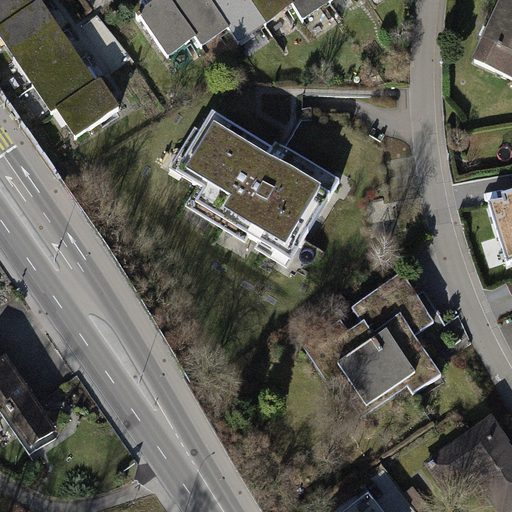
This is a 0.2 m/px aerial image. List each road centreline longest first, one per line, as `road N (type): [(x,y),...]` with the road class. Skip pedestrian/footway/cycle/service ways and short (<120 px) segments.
road 1 (residential): [(511,390),(464,297),(433,193),(423,93),(428,0)]
road 2 (secondary): [(188,463),(169,394),(0,149)]
road 3 (secondary): [(0,219),(138,415),(188,463)]
road 4 (residential): [(188,463),(128,496),(88,507),(55,509),(0,482)]
